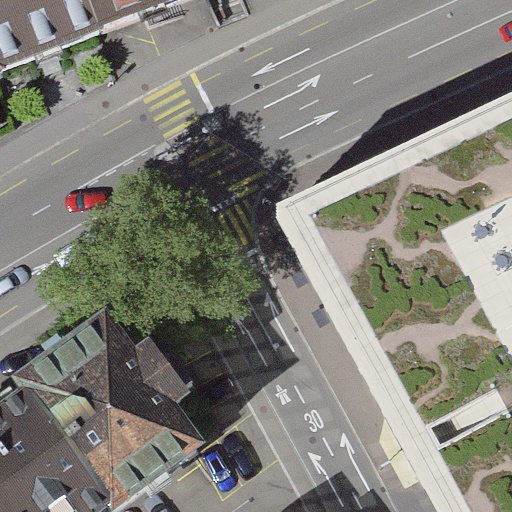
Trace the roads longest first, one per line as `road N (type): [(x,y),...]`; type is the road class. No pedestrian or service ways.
road 1 (residential): [(362,511),(169,153)]
road 2 (primary): [(506,0),(169,153)]
road 3 (primary): [(169,153),(0,257)]
